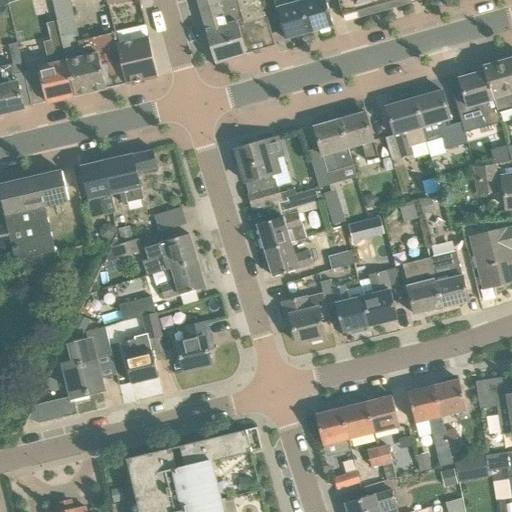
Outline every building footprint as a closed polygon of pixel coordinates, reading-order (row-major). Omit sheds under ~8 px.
[(127,84),(118,45),(115,34),(90,39),(81,42),(71,0),(52,0),(58,21),(76,96),(101,90),(127,84)] [(198,0),(207,30),(206,31),(216,63),(276,46),(262,0),(198,0)] [(274,0),(286,39),(309,33),(299,0),(274,0)] [(333,26),(326,0),(299,0),(309,33),(333,26)] [(338,0),(339,2),(343,14),(343,16),(344,15),(358,12),(360,18),(412,3),(411,0),(338,0)] [(0,17),(3,19),(10,18),(7,7),(0,8),(0,17)] [(23,72),(32,106),(47,102),(47,103),(76,96),(58,21),(48,23),(51,41),(45,42),(50,65),(23,72)] [(118,45),(127,84),(158,77),(149,37),(118,45)] [(499,113),(511,109),(511,58),(485,66),(499,113)] [(0,113),(24,108),(18,81),(17,81),(13,65),(1,68),(4,83),(0,84),(0,113)] [(489,127),(502,124),(499,113),(485,66),(484,67),(485,68),(475,70),(476,74),(460,79),(468,108),(483,104),(489,127)] [(447,121),(451,120),(442,90),(415,98),(428,143),(442,138),(446,150),(468,144),(462,122),(450,126),(447,121)] [(426,143),(428,143),(415,98),(386,107),(402,159),(415,155),(413,150),(427,146),(426,143)] [(373,143),(375,143),(366,112),(340,120),(349,150),(363,146),(368,162),(377,159),(373,143)] [(348,150),(349,150),(340,120),(314,128),(331,185),(356,178),(348,150)] [(287,169),(283,157),(277,137),(236,150),(254,209),(274,203),(276,208),(319,195),(317,189),(282,200),(275,176),(283,173),(282,171),(287,169)] [(154,150),(103,162),(111,195),(120,193),(122,204),(144,199),(137,172),(158,168),(154,150)] [(82,167),(94,217),(115,212),(111,195),(103,162),(82,167)] [(511,176),(500,178),(498,164),(474,167),(476,184),(474,185),(476,195),(504,191),(506,209),(511,208),(511,176)] [(70,202),(67,190),(63,171),(0,185),(0,192),(16,261),(56,252),(46,207),(70,202)] [(437,177),(423,181),(425,190),(427,190),(429,197),(441,194),(437,177)] [(0,264),(16,261),(0,192),(0,264)] [(368,209),(380,205),(378,197),(372,194),(364,197),(368,209)] [(292,242),(307,238),(298,209),(321,202),(319,195),(276,208),(279,218),(258,224),(266,250),(292,242)] [(422,214),(435,211),(431,199),(418,202),(422,214)] [(416,204),(400,209),(405,222),(420,217),(416,204)] [(342,207),(329,211),(333,225),(346,221),(342,207)] [(159,232),(187,224),(182,208),(155,216),(159,232)] [(363,235),(363,234),(360,222),(347,226),(350,238),(363,235)] [(112,239),(116,234),(115,228),(110,224),(104,225),(100,230),(101,236),(106,239),(112,239)] [(119,230),(122,242),(133,239),(130,227),(119,230)] [(478,269),(486,267),(491,286),(511,280),(511,254),(510,248),(511,247),(511,229),(506,231),(505,227),(470,236),(478,269)] [(323,237),(327,251),(348,244),(344,230),(323,237)] [(198,261),(191,239),(190,234),(160,243),(160,244),(148,248),(155,273),(171,268),(172,269),(198,261)] [(274,277),(314,265),(310,251),(297,255),(293,243),(307,239),(307,238),(292,242),(266,250),(274,277)] [(105,251),(107,260),(142,251),(139,239),(110,246),(111,250),(105,251)] [(333,269),(356,263),(352,250),(330,256),(333,269)] [(430,258),(436,281),(443,308),(470,302),(458,253),(457,251),(430,258)] [(409,285),(408,285),(415,315),(443,308),(436,281),(430,258),(404,264),(409,285)] [(165,300),(191,292),(206,287),(198,261),(172,269),(175,281),(161,286),(165,300)] [(398,319),(393,300),(386,271),(369,275),(374,293),(364,295),(361,287),(370,326),(398,319)] [(370,326),(361,287),(347,290),(346,284),(334,287),(332,279),(321,282),(327,306),(336,304),(343,332),(370,326)] [(326,337),(318,306),(311,308),(308,296),(284,302),(288,322),(292,321),(297,343),(326,337)] [(156,313),(152,297),(121,305),(125,321),(142,317),(143,316),(156,313)] [(158,312),(156,313),(143,316),(147,334),(135,337),(136,339),(122,342),(132,384),(159,377),(153,351),(164,348),(161,336),(163,335),(158,312)] [(79,314),(74,325),(85,330),(90,319),(79,314)] [(177,341),(184,371),(212,364),(207,343),(211,342),(207,322),(182,328),(184,339),(177,341)] [(103,391),(98,371),(95,358),(112,353),(105,327),(92,331),(93,337),(68,343),(72,361),(65,363),(74,398),(103,391)] [(511,395),(505,396),(502,379),(507,378),(507,377),(476,382),(480,408),(497,406),(501,433),(511,430),(511,395)] [(468,411),(465,399),(460,380),(434,386),(442,417),(468,411)] [(446,431),(442,417),(434,386),(409,392),(416,424),(429,421),(441,466),(454,463),(450,449),(446,431)] [(400,427),(397,416),(393,396),(367,403),(374,433),(400,427)] [(349,439),(374,433),(367,403),(341,409),(349,439)] [(324,445),(349,439),(341,409),(316,415),(324,445)] [(446,431),(450,449),(461,446),(456,429),(446,431)] [(223,511),(223,509),(211,461),(252,451),(247,430),(127,459),(132,478),(140,511),(223,511)] [(377,448),(381,465),(383,465),(392,463),(389,445),(377,448)] [(373,468),(381,465),(377,448),(368,450),(373,468)] [(511,511),(511,451),(486,456),(489,472),(511,468),(511,501),(501,503),(502,511),(511,511)] [(417,455),(421,471),(433,468),(429,452),(417,455)] [(471,480),(468,460),(455,463),(459,482),(471,480)] [(392,463),(383,465),(386,480),(396,477),(392,463)] [(441,472),(445,487),(458,484),(455,469),(441,472)] [(338,489),(357,483),(361,482),(358,472),(335,479),(338,489)] [(348,511),(384,511),(382,511),(381,509),(397,504),(393,489),(346,504),(348,511)] [(446,502),(448,511),(465,511),(463,498),(446,502)]
